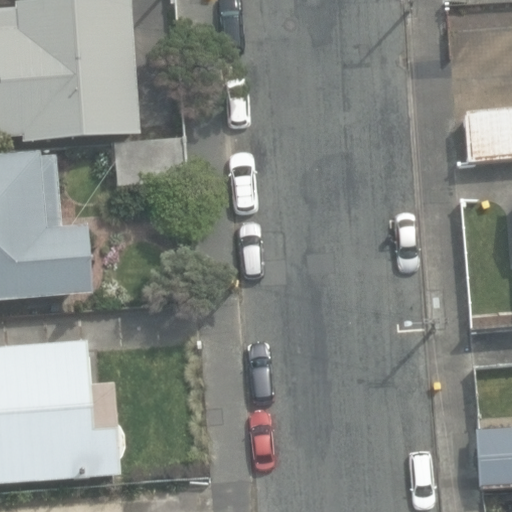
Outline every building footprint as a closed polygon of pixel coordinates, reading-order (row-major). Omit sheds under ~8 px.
[(0,139),(24,137),(25,148),(139,136),(124,0),(89,0),(0,9),(0,139)] [(511,114),(466,118),(469,163),(511,159),(511,114)] [(114,148),(118,188),(188,181),(184,142),(114,148)] [(0,308),(96,301),(90,226),(63,228),(58,160),(0,164),(0,308)] [(0,486),(122,478),(115,384),(93,386),(89,344),(0,350),(0,486)] [(511,428),(476,431),(479,491),(511,488),(511,428)]
